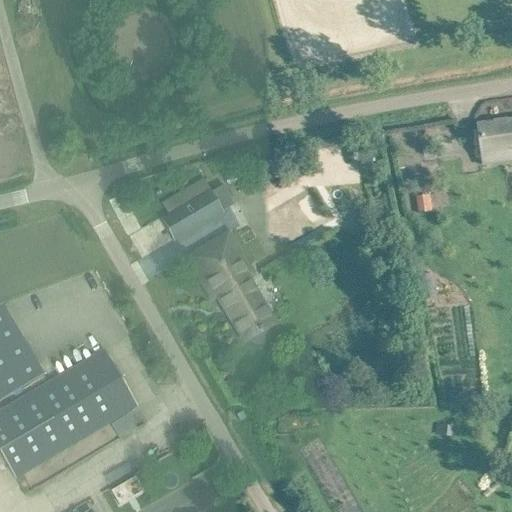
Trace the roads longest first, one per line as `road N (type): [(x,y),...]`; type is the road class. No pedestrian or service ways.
road 1 (unclassified): [(86,181),(250,135),(511,88)]
road 2 (unclassified): [(264,511),(86,181)]
road 3 (unclassified): [(47,194),(0,20)]
